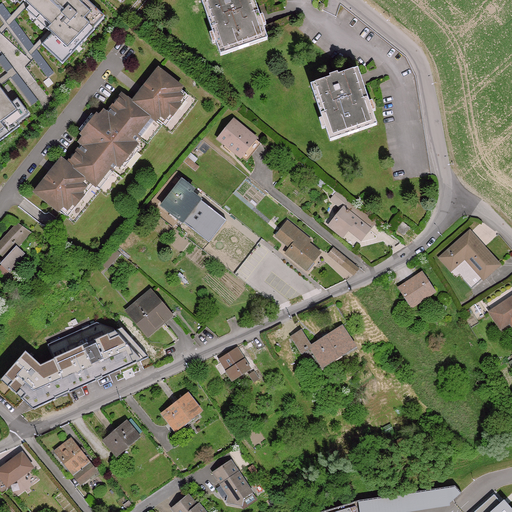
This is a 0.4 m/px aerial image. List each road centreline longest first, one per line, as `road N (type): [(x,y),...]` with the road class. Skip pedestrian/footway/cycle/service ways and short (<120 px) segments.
road 1 (residential): [(24,433),(392,265),(426,242),(455,201)]
road 2 (residential): [(350,0),(420,57),(455,201)]
road 3 (residential): [(0,207),(122,46)]
road 4 (unknown): [(370,275),(251,178)]
